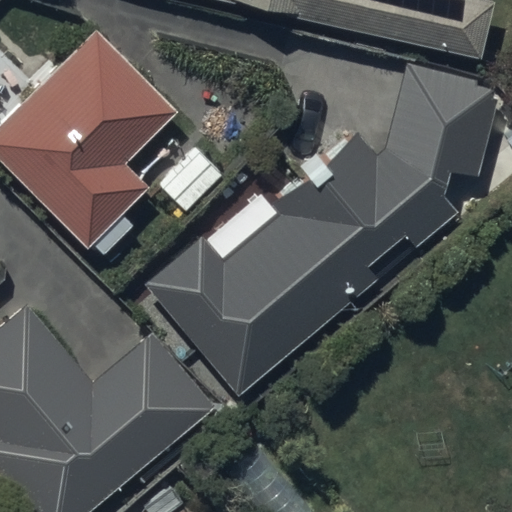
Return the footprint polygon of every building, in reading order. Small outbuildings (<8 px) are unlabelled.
[(254,0),(471,48),(481,0),(254,0)] [(171,104),(87,21),(0,108),(0,162),(80,241),(85,236),(97,248),(126,218),(114,206),(143,177),(120,155),(171,104)] [(141,278),(231,386),(368,272),(357,258),(397,225),(409,239),(450,206),(435,187),(441,162),(471,170),(490,91),(486,90),(488,82),(471,78),(472,73),(400,56),(380,140),(371,147),(353,125),(317,155),(315,153),(298,167),(300,169),(265,198),(251,181),(196,227),(198,230),(141,278)] [(217,170),(193,146),(157,183),(181,207),(217,170)] [(0,315),(0,477),(29,511),(75,511),(208,399),(143,323),(85,373),(21,298),(0,315)]
